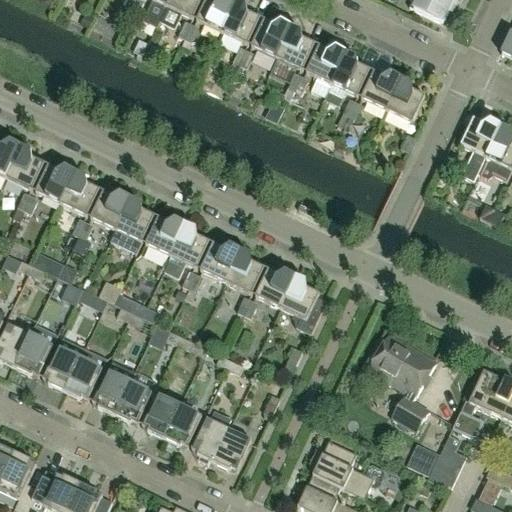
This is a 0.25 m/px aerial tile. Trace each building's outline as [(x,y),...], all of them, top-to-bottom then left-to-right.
[(130,18),(137,3),(130,0),(123,15),(130,18)] [(157,32),(160,26),(171,0),(143,0),(152,4),(142,25),(157,32)] [(192,23),(203,0),(171,0),(160,26),(175,33),(182,18),(192,23)] [(222,37),(237,6),(226,1),(221,4),(213,0),(207,0),(196,25),(222,37)] [(442,27),(452,7),(436,0),(414,0),(409,11),(442,27)] [(137,21),(143,7),(137,3),(130,18),(137,21)] [(247,49),(260,22),(248,16),(247,11),(237,6),(222,37),(247,49)] [(367,26),(383,26),(383,11),(368,10),(367,26)] [(86,18),(81,30),(89,33),(94,22),(86,18)] [(277,63),(291,32),(281,27),(276,30),(264,24),(251,51),(277,63)] [(195,40),(198,33),(185,26),(181,34),(195,40)] [(302,75),(315,48),(302,42),(302,37),(291,32),(277,63),(302,75)] [(181,34),(178,41),(192,47),(195,40),(181,34)] [(511,36),(501,59),(511,63),(511,36)] [(150,48),(144,61),(156,67),(163,54),(150,48)] [(331,89),(346,58),(336,53),(331,56),(319,50),(306,77),(331,89)] [(253,59),(240,52),(236,60),(250,66),(253,59)] [(345,96),(357,101),(370,74),(357,68),(357,63),(346,58),(331,89),(325,104),(338,110),(345,96)] [(246,73),(250,66),(236,60),(233,67),(246,73)] [(386,115),(401,84),(391,79),(386,82),(374,76),(361,103),(386,115)] [(305,92),(308,85),(295,79),(291,86),(305,92)] [(412,128),(425,100),(412,94),(412,89),(401,84),(386,115),(412,128)] [(301,99),(305,92),(291,86),(288,93),(295,96),(301,99)] [(288,93),(283,103),(290,106),(295,96),(288,93)] [(363,111),(350,105),(346,112),(360,118),(363,111)] [(356,125),(360,118),(346,112),(343,119),(356,125)] [(486,163),(501,131),(490,126),(486,129),(473,123),(460,150),(473,156),(462,180),(475,186),(478,179),(483,169),(486,163)] [(506,186),(511,173),(511,141),(511,136),(501,131),(486,163),(483,169),(492,174),(493,180),(506,186)] [(409,157),(415,143),(407,140),(401,153),(409,157)] [(0,179),(6,183),(21,151),(10,146),(6,149),(0,146),(0,179)] [(32,195),(45,168),(32,162),(32,156),(21,151),(6,183),(32,195)] [(448,175),(454,162),(447,158),(440,172),(448,175)] [(61,209),(76,177),(65,172),(61,175),(48,170),(35,197),(61,209)] [(87,221),(100,194),(87,188),(87,182),(76,177),(61,209),(87,221)] [(111,246),(131,203),(120,198),(116,202),(103,196),(90,223),(115,234),(110,245),(111,246)] [(25,197),(21,204),(34,211),(38,204),(25,197)] [(136,258),(154,220),(142,214),(142,208),(131,203),(111,246),(136,258)] [(34,211),(21,204),(18,211),(30,218),(34,211)] [(488,228),(494,214),(485,210),(479,223),(488,228)] [(504,218),(494,214),(488,228),(497,232),(504,218)] [(171,261),(186,230),(175,225),(170,228),(158,222),(145,249),(171,261)] [(79,223),(76,231),(89,238),(93,230),(79,223)] [(196,273),(209,246),(197,240),(196,234),(186,230),(171,261),(196,273)] [(89,238),(76,231),(72,238),(86,245),(87,242),(89,243),(90,239),(89,238)] [(226,287),(241,256),(230,251),(225,254),(213,248),(200,275),(226,287)] [(251,299),(264,272),(252,266),(251,261),(241,256),(226,287),(251,299)] [(33,271),(21,265),(17,274),(29,279),(33,271)] [(44,276),(33,271),(29,279),(40,285),(44,276)] [(281,313),(296,282),(285,277),(280,280),(268,274),(255,301),(281,313)] [(0,292),(0,309),(7,313),(22,281),(8,275),(0,292)] [(189,276),(185,283),(199,290),(203,282),(189,276)] [(326,306),(317,302),(319,298),(307,292),(306,287),(296,282),(281,313),(293,319),(292,322),(295,332),(311,339),(326,306)] [(58,283),(50,298),(63,304),(70,288),(58,283)] [(199,290),(185,283),(182,291),(188,294),(195,297),(199,290)] [(98,301),(114,309),(119,298),(122,293),(106,285),(98,301)] [(94,300),(83,294),(79,303),(90,308),(94,300)] [(187,297),(184,302),(192,306),(195,297),(188,294),(187,297)] [(146,311),(119,298),(114,309),(121,312),(133,318),(141,322),(146,311)] [(254,315),(258,308),(244,301),(240,309),(254,315)] [(39,326),(57,332),(65,309),(47,303),(39,326)] [(254,315),(240,309),(237,317),(250,323),(254,315)] [(129,326),(133,318),(121,312),(117,320),(129,326)] [(144,323),(141,322),(133,318),(129,326),(140,331),(144,323)] [(0,365),(15,373),(30,340),(8,329),(0,346),(0,365)] [(38,381),(53,350),(58,340),(35,330),(30,340),(15,373),(31,381),(32,379),(38,381)] [(166,344),(178,350),(182,342),(170,336),(166,344)] [(420,438),(433,416),(416,407),(439,367),(390,338),(369,374),(411,399),(409,403),(408,402),(395,424),(420,438)] [(206,353),(182,342),(178,350),(202,361),(206,353)] [(65,396),(85,353),(63,343),(43,384),(50,387),(48,388),(65,396)] [(88,405),(102,374),(107,364),(85,353),(65,396),(81,404),(82,402),(88,405)] [(285,373),(293,377),(303,356),(295,353),(285,373)] [(228,373),(231,365),(220,360),(216,368),(228,373)] [(243,370),(231,365),(228,373),(240,378),(243,370)] [(114,420),(130,387),(135,377),(113,366),(93,407),(99,410),(98,412),(114,420)] [(470,422),(471,421),(475,411),(502,424),(511,402),(511,389),(484,376),(469,408),(465,406),(452,432),(470,441),(478,425),(470,422)] [(137,428),(152,398),(130,387),(114,420),(131,428),(132,426),(137,428)] [(164,444),(180,411),(157,400),(143,431),(148,434),(147,436),(164,444)] [(511,428),(511,402),(502,424),(511,428)] [(268,405),(263,417),(271,421),(277,409),(268,405)] [(187,452),(202,421),(180,411),(164,444),(181,451),(181,449),(187,452)] [(214,467),(229,434),(207,424),(192,455),(198,457),(197,459),(214,467)] [(237,476),(251,445),(229,434),(214,467),(230,475),(231,473),(237,476)] [(461,472),(466,461),(456,456),(461,445),(449,440),(439,462),(461,472)] [(356,459),(329,446),(313,479),(341,492),(340,493),(364,504),(371,491),(374,492),(378,491),(384,478),(383,475),(372,469),(368,471),(364,479),(350,472),(356,459)] [(0,487),(15,457),(0,449),(0,487)] [(495,467),(500,456),(489,450),(484,461),(495,467)] [(28,511),(37,494),(27,489),(36,469),(30,467),(31,465),(15,457),(0,487),(0,495),(19,504),(15,511),(28,511)] [(461,472),(439,462),(433,473),(456,484),(461,472)] [(456,484),(433,473),(428,484),(450,495),(456,484)] [(37,494),(28,511),(41,511),(43,510),(46,511),(69,511),(81,488),(64,480),(63,482),(57,479),(57,480),(46,475),(37,494)] [(349,511),(334,505),(340,493),(341,492),(313,479),(297,511),(349,511)] [(109,511),(113,506),(96,498),(97,496),(81,488),(69,511),(109,511)]
